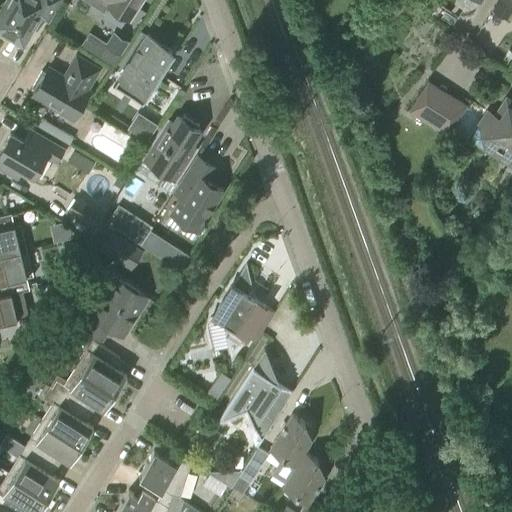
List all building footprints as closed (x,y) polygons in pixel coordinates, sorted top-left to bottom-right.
[(38,16),(48,23),(61,0),(8,0),(1,12),(0,10),(0,34),(6,38),(7,35),(19,42),(23,41),(38,16)] [(106,0),(109,2),(106,5),(128,20),(140,0),(106,0)] [(128,41),(113,31),(97,56),(112,66),(128,41)] [(161,75),(157,72),(171,49),(147,34),(113,85),(142,104),(161,75)] [(31,94),(72,119),(88,91),(85,89),(98,68),(75,55),(67,69),(70,71),(65,77),(47,66),(44,72),(40,70),(31,86),(34,88),(31,94)] [(420,97),(411,111),(435,126),(444,113),(420,97)] [(511,102),(505,98),(494,116),(487,111),(470,137),(511,164),(511,102)] [(170,191),(198,147),(188,141),(199,124),(183,114),(177,124),(167,117),(141,158),(166,173),(159,184),(170,191)] [(149,117),(137,135),(149,142),(160,125),(149,117)] [(29,127),(21,140),(9,133),(0,148),(0,156),(1,157),(0,158),(0,165),(17,176),(21,169),(34,176),(46,155),(56,160),(62,149),(35,133),(36,131),(29,127)] [(79,154),(74,151),(68,160),(74,164),(79,154)] [(205,218),(223,189),(213,183),(205,185),(204,179),(206,179),(214,166),(197,155),(174,192),(181,196),(170,212),(185,222),(183,224),(198,233),(207,219),(205,218)] [(121,182),(115,179),(110,188),(115,191),(121,182)] [(99,212),(76,197),(67,211),(91,226),(99,212)] [(0,255),(26,249),(20,223),(14,224),(11,212),(0,214),(0,255)] [(153,222),(144,216),(136,229),(138,231),(133,237),(140,242),(144,235),(145,235),(148,230),(153,222)] [(139,242),(139,244),(179,270),(188,256),(148,230),(145,235),(139,242)] [(125,241),(115,256),(131,267),(141,251),(125,241)] [(26,249),(0,255),(0,282),(3,294),(10,292),(10,293),(22,290),(29,288),(26,276),(33,275),(26,249)] [(249,328),(264,304),(248,293),(250,289),(252,289),(246,262),(212,315),(223,322),(226,337),(238,344),(245,334),(255,341),(259,334),(249,328)] [(116,326),(117,325),(126,331),(147,297),(119,279),(112,274),(99,295),(100,296),(98,301),(90,296),(74,321),(102,339),(110,327),(111,327),(113,327),(114,327),(115,327),(116,326)] [(10,292),(3,294),(0,294),(0,322),(28,316),(22,290),(10,293),(10,292)] [(92,339),(75,366),(115,391),(126,373),(114,366),(119,357),(92,339)] [(219,416),(246,406),(248,405),(255,422),(260,420),(265,430),(255,445),(257,446),(293,389),(275,377),(276,377),(272,368),(272,367),(264,351),(266,349),(264,348),(233,396),(219,416)] [(32,357),(24,369),(36,376),(44,364),(32,357)] [(57,374),(49,386),(58,392),(86,410),(91,401),(104,409),(115,391),(75,366),(66,380),(57,374)] [(230,378),(221,371),(207,391),(218,398),(230,378)] [(10,384),(4,394),(17,402),(23,392),(10,384)] [(80,418),(86,410),(58,392),(49,386),(42,396),(52,402),(42,418),(81,444),(93,426),(80,418)] [(292,462),(295,464),(304,451),(303,450),(310,439),(309,437),(311,436),(312,432),(310,425),(306,422),(304,423),(304,421),(292,413),(270,448),(283,456),(281,459),(290,465),(292,462)] [(42,418),(25,445),(52,462),(57,454),(70,462),(75,454),(81,444),(42,418)] [(19,453),(8,471),(48,496),(59,479),(47,471),(52,462),(25,445),(14,438),(9,446),(19,453)] [(138,471),(172,493),(172,494),(180,496),(191,461),(168,446),(162,456),(153,450),(140,471),(139,471),(138,471)] [(250,481),(268,453),(257,446),(239,474),(250,481)] [(298,511),(314,511),(320,504),(310,498),(324,477),(322,475),(324,474),(326,470),(323,462),(319,460),(318,461),(317,459),(305,451),(304,451),(295,464),(296,465),(283,486),(306,500),(298,511)] [(231,486),(242,469),(240,468),(236,475),(231,472),(213,473),(208,469),(207,471),(231,486)] [(20,511),(24,506),(32,511),(37,511),(48,496),(8,471),(0,483),(0,502),(14,511),(20,511)] [(113,511),(114,511),(166,511),(167,511),(168,511),(178,511),(183,499),(180,496),(172,494),(172,493),(138,471),(138,472),(148,478),(137,495),(128,489),(114,511),(113,510),(113,511)] [(250,481),(239,474),(231,486),(242,493),(250,481)] [(14,511),(0,502),(0,511),(14,511)]
